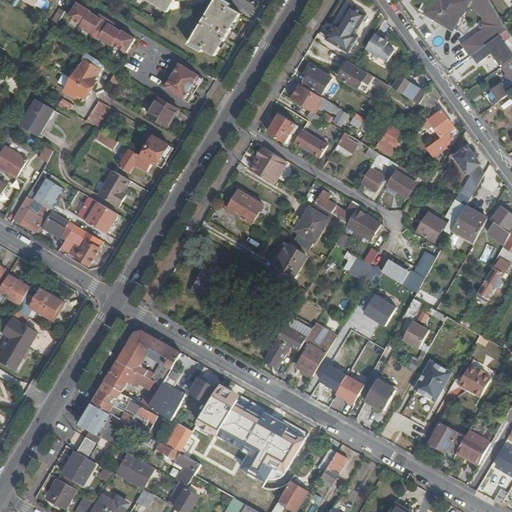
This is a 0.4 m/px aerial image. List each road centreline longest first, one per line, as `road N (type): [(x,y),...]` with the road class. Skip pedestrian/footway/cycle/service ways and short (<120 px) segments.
road 1 (unclassified): [(117,299),(489,511)]
road 2 (secondary): [(0,493),(117,299)]
road 3 (residential): [(511,174),(385,0)]
road 4 (secondary): [(117,299),(227,120)]
road 5 (residential): [(227,120),(388,217)]
road 6 (secondary): [(227,120),(301,0)]
road 7 (residential): [(117,299),(0,230)]
